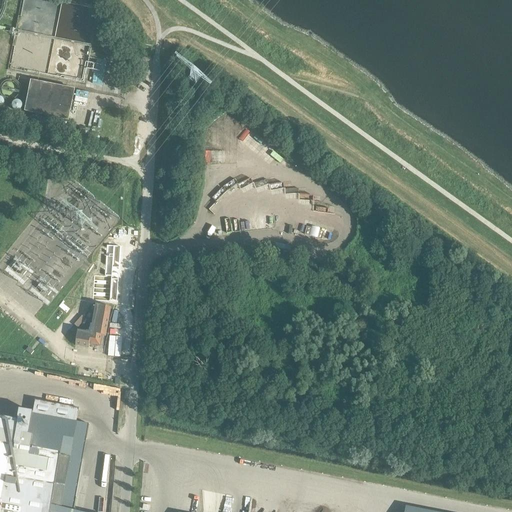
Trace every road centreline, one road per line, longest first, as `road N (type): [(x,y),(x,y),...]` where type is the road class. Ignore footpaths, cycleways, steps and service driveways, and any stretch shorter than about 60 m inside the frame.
road 1 (unclassified): [(123,511),(157,49)]
road 2 (track): [(229,0),(346,75),(511,200)]
